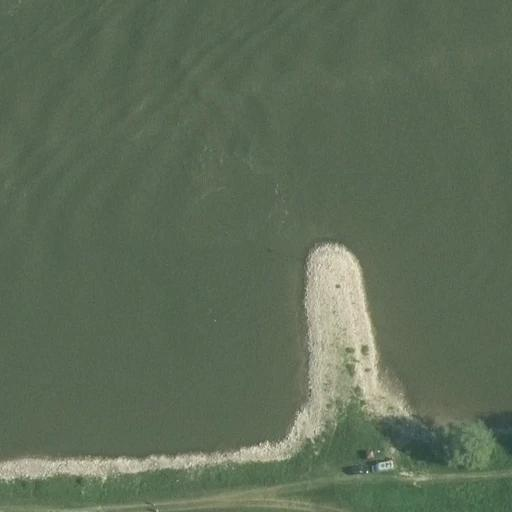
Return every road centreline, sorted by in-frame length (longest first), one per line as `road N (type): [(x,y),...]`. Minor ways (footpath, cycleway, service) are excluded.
road 1 (track): [(60,511),(305,511)]
road 2 (track): [(373,511),(387,490),(417,478),(511,468)]
